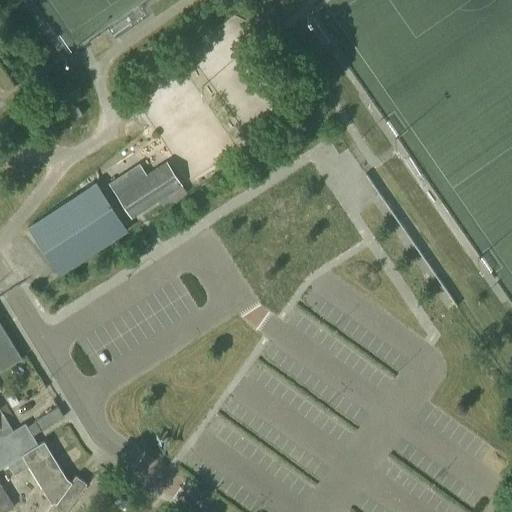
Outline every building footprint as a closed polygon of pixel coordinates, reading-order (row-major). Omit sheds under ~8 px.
[(73,119),(82,114),(77,105),(68,110),(73,119)] [(397,144),(367,163),(431,263),(461,244),(397,144)] [(135,159),(103,178),(109,188),(141,170),(135,159)] [(186,192),(181,185),(167,164),(117,197),(131,218),(168,194),(173,201),(186,192)] [(96,183),(28,228),(58,275),(127,230),(96,183)] [(0,324),(0,369),(0,370),(21,358),(0,324)] [(63,417),(57,407),(33,422),(39,432),(63,417)] [(0,448),(9,463),(22,455),(52,505),(54,503),(55,504),(49,511),(65,511),(86,484),(75,476),(71,482),(66,479),(43,441),(37,445),(25,424),(13,431),(0,409),(0,448)] [(7,465),(14,476),(28,467),(22,457),(7,465)] [(182,466),(175,475),(203,494),(209,485),(182,466)] [(0,511),(5,511),(13,507),(0,485),(0,511)] [(256,511),(262,511),(266,508),(244,492),(239,499),(256,511)]
